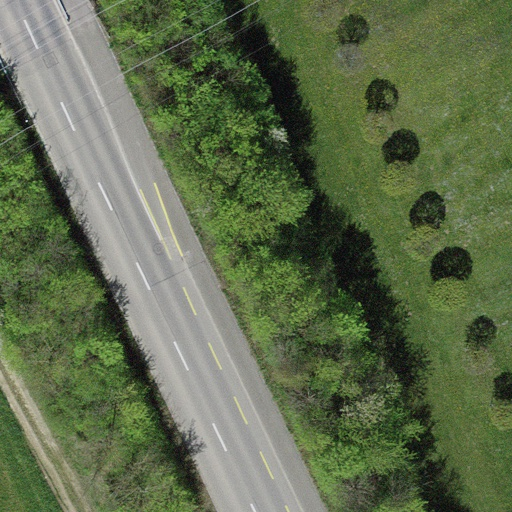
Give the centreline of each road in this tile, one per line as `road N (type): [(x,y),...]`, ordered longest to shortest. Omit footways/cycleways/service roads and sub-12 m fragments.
road 1 (tertiary): [(17,0),(255,511)]
road 2 (track): [(0,359),(83,511)]
